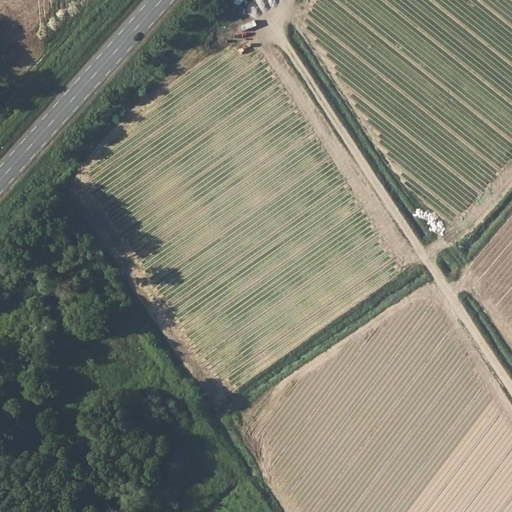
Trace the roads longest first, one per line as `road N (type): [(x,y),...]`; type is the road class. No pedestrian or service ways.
road 1 (track): [(511,386),(285,41),(277,0)]
road 2 (secondary): [(0,182),(161,0)]
